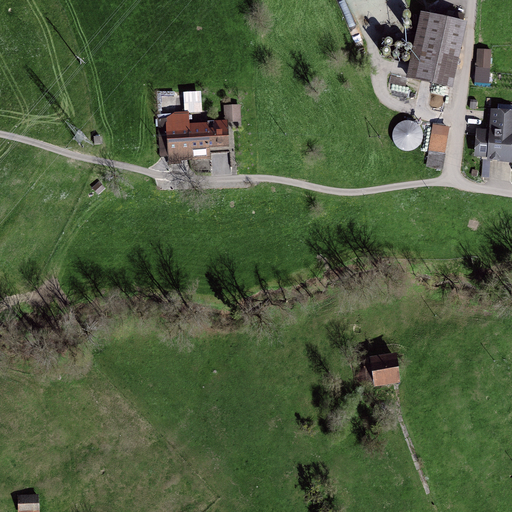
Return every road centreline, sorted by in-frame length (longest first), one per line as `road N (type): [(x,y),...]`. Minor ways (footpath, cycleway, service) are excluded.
road 1 (track): [(511,195),(450,183),(355,193),(256,177),(182,179),(0,133)]
road 2 (track): [(471,0),(450,183)]
